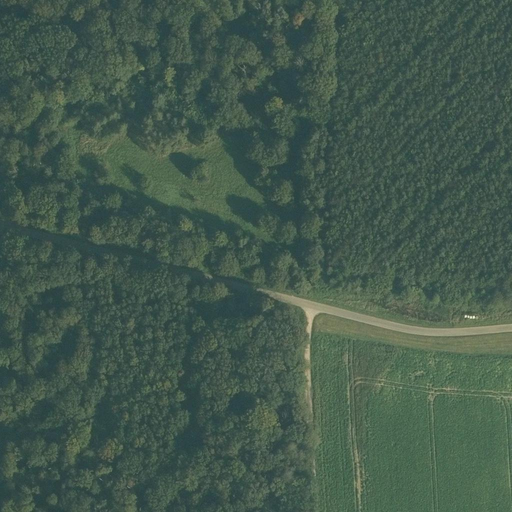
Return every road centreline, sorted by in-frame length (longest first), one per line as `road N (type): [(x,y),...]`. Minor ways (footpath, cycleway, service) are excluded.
road 1 (track): [(15,230),(405,330),(511,328)]
road 2 (track): [(314,511),(301,300)]
